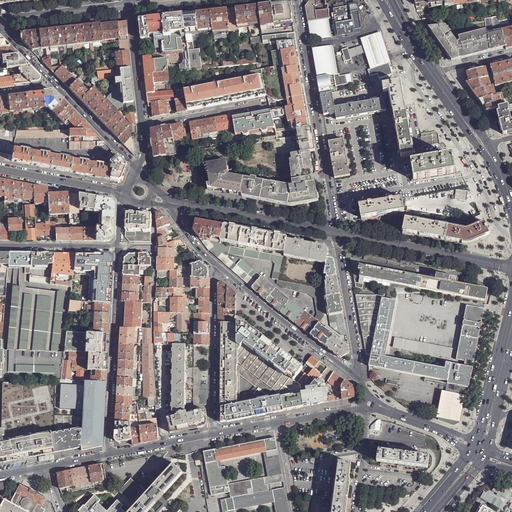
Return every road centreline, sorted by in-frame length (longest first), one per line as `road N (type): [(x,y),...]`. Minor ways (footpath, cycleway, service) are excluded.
road 1 (residential): [(297,0),(336,234)]
road 2 (residential): [(118,247),(108,453)]
road 3 (residential): [(361,380),(213,262)]
road 4 (tertiary): [(336,234),(511,266)]
road 5 (residential): [(213,262),(211,434)]
road 6 (tertiary): [(176,203),(336,234)]
road 7 (tertiary): [(211,434),(369,404)]
road 8 (tertiary): [(361,380),(336,234)]
road 9 (residential): [(0,21),(131,6)]
road 10 (tertiary): [(130,3),(0,17)]
road 11 (residential): [(0,169),(125,193)]
road 12 (residential): [(142,125),(266,103)]
